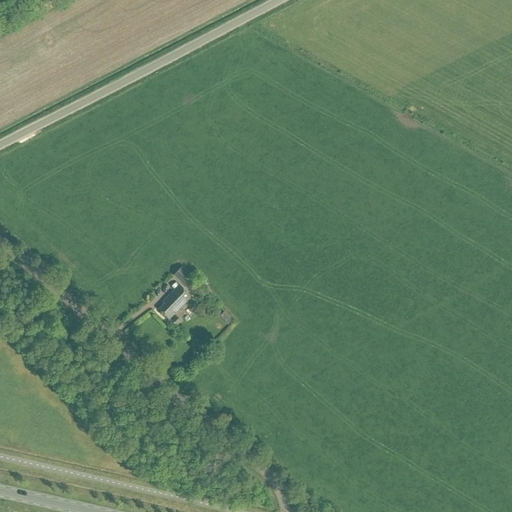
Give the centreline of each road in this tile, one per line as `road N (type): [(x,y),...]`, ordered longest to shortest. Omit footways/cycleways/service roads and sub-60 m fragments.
road 1 (unclassified): [(0,240),(250,457),(280,489),(285,511)]
road 2 (unclassified): [(0,144),(279,0)]
